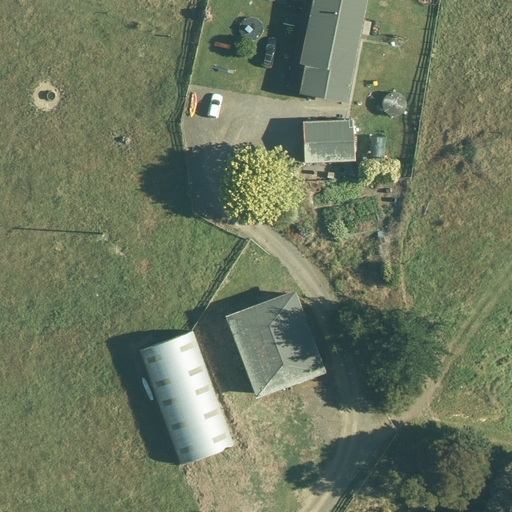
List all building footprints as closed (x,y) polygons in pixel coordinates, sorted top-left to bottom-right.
[(364,0),(307,0),(296,62),(304,64),(298,94),(346,102),(364,0)] [(400,86),(378,98),(390,119),(411,107),(400,86)] [(350,161),(349,121),(302,123),(303,163),(350,161)] [(321,375),(292,295),(225,319),(254,399),(321,375)] [(231,447),(191,332),(141,349),(181,464),(231,447)]
